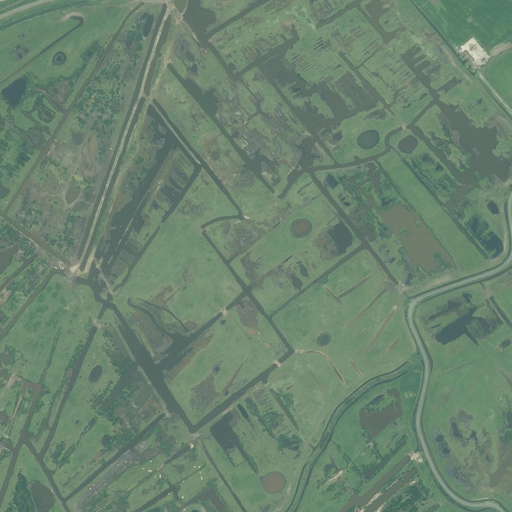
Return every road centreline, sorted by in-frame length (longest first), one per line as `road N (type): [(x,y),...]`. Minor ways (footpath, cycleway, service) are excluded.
road 1 (unclassified): [(502,511),(455,498),(433,470),(418,425),(427,369),(410,313),(420,299),(489,274),(511,255)]
road 2 (track): [(76,270),(168,0)]
road 3 (track): [(424,355),(341,408),(290,511)]
